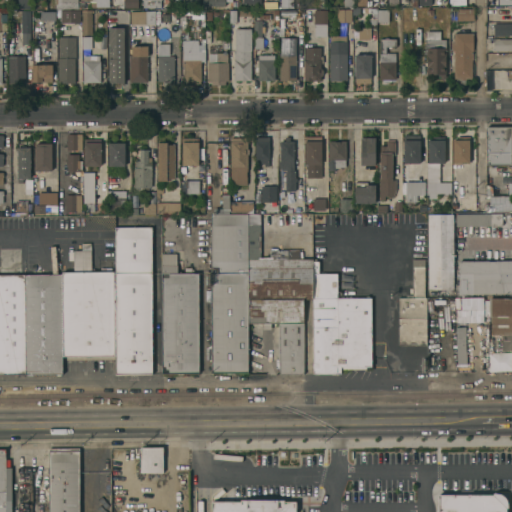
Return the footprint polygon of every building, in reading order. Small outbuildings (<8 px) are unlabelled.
[(15,0),(16,8),(28,8),(28,0),(15,0)] [(63,9),(63,8),(55,8),(55,0),(78,0),(78,8),(78,9),(63,9)] [(137,8),(136,0),(122,0),(123,8),(137,8)] [(160,0),(140,0),(140,8),(160,8),(160,0)] [(279,0),(292,0),(292,8),(280,8),(279,0)] [(204,9),(204,16),(204,18),(204,26),(202,26),(202,18),(203,18),(203,16),(192,16),(192,14),(187,14),(187,13),(180,13),(180,8),(204,9)] [(473,8),(473,20),(457,20),(457,8),(473,8)] [(78,10),(79,10),(79,21),(79,22),(67,22),(67,23),(63,23),(63,22),(58,22),(58,10),(63,10),(63,9),(78,9),(78,10)] [(82,14),(82,9),(91,9),(91,11),(96,11),(96,32),(91,32),(91,33),(82,33),(82,14)] [(115,9),(128,9),(128,17),(116,17),(116,20),(118,20),(118,21),(116,21),(116,23),(112,23),(112,26),(106,26),(106,22),(107,22),(107,9),(115,9)] [(326,23),(327,23),(327,36),(314,36),(314,15),(312,15),(312,12),(314,12),(314,9),(327,9),(326,23)] [(349,21),(337,21),(337,9),(349,9),(349,21)] [(377,14),(377,9),(388,9),(388,21),(377,21),(377,14)] [(145,10),(146,23),(130,23),(130,10),(145,10)] [(39,12),(55,12),(55,20),(39,20),(39,12)] [(185,15),(185,14),(186,14),(188,14),(188,24),(185,24),(185,26),(186,26),(186,34),(180,34),(180,28),(180,15),(185,15)] [(254,19),(259,19),(261,19),(261,26),(264,26),(264,31),(261,31),(261,37),(263,37),(262,47),(254,47),(254,19)] [(21,27),(21,22),(30,22),(30,43),(22,43),(22,42),(21,42),(20,41),(21,40),(21,27)] [(511,22),(511,34),(494,35),(494,22),(511,22)] [(376,26),(376,39),(358,39),(358,36),(353,36),(353,27),(358,28),(358,26),(376,26)] [(251,64),(251,79),(234,79),(234,49),(235,49),(235,27),(251,28),(251,64)] [(426,38),(426,30),(440,30),(440,39),(445,39),(445,74),(446,76),(441,79),(440,75),(438,74),(438,73),(426,74),(426,65),(424,65),(424,61),(426,61),(426,48),(424,48),(424,38),(426,38)] [(124,81),(106,81),(106,59),(107,59),(107,54),(110,54),(110,32),(116,32),(116,35),(119,35),(119,40),(128,40),(128,51),(129,51),(129,56),(123,56),(123,60),(124,60),(124,81)] [(473,32),(473,50),(471,50),(471,53),(472,53),(472,58),(471,58),(471,78),(465,78),(465,79),(461,79),(461,78),(455,78),(455,76),(454,76),(454,50),(451,50),(451,41),(453,41),(453,32),(473,32)] [(82,35),(91,35),(91,48),(91,49),(95,49),(95,54),(99,54),(99,60),(100,59),(101,82),(83,82),(82,60),(83,60),(83,54),(83,48),(82,48),(82,35)] [(75,36),(76,59),(74,59),(75,82),(58,82),(58,57),(59,57),(58,36),(75,36)] [(295,38),(296,52),(296,79),(279,79),(279,52),(280,52),(280,37),(295,38)] [(379,56),(379,38),(396,38),(396,46),(385,46),(385,52),(395,52),(395,78),(390,78),(390,80),(382,80),(382,78),(379,79),(379,56)] [(511,38),(511,50),(493,50),(493,38),(511,38)] [(182,39),(198,39),(198,50),(204,50),(205,59),(204,59),(204,61),(201,61),(201,83),(184,83),(183,61),(184,61),(184,60),(183,60),(182,39)] [(208,61),(209,61),(209,52),(209,45),(221,45),(221,39),(224,39),(229,41),(229,52),(227,52),(227,61),(228,61),(228,80),(225,80),(225,84),(211,84),(211,80),(208,80),(208,61)] [(329,41),(346,40),(346,80),(329,80),(329,41)] [(129,81),(129,54),(131,54),(131,45),(147,45),(148,55),(147,55),(147,81),(129,81)] [(275,79),(258,79),(258,59),(258,54),(260,54),(260,49),(270,49),(270,54),(274,54),(274,59),(275,59),(275,79)] [(320,79),(304,79),(304,59),(304,50),(320,50),(320,67),(323,70),(323,73),(320,76),(320,79)] [(354,54),(371,54),(371,77),(369,77),(370,83),(354,83),(354,66),(354,54)] [(8,55),(25,55),(25,78),(18,78),(18,83),(8,83),(8,55)] [(157,56),(174,56),(174,80),(171,80),(171,84),(168,84),(168,83),(163,83),(163,82),(160,82),(160,81),(157,81),(157,69),(156,69),(156,64),(157,64),(157,56)] [(33,63),(52,63),(52,81),(42,81),(33,81),(33,63)] [(505,70),(484,70),(485,91),(505,91),(505,70)] [(486,164),(486,126),(510,126),(510,164),(486,164)] [(82,133),(82,149),(67,149),(67,143),(66,143),(66,139),(67,139),(67,133),(82,133)] [(276,166),(269,166),(269,165),(264,165),(264,162),(261,162),(261,167),(255,167),(256,136),(269,136),(269,140),(269,153),(277,153),(276,166)] [(280,140),(285,140),(285,136),(290,136),(290,140),(293,140),(294,170),(286,170),(286,169),(282,169),(282,168),(279,168),(279,160),(280,160),(280,140)] [(320,178),(305,177),(306,164),(304,164),(304,136),(321,136),(321,141),(320,178)] [(360,138),(361,138),(361,136),(367,136),(375,136),(375,164),(360,164),(360,138)] [(230,137),(247,137),(247,148),(248,148),(248,153),(247,153),(247,170),(247,184),(232,184),(232,178),(231,178),(231,167),(230,167),(230,137)] [(379,178),(380,178),(379,151),(378,151),(378,145),(380,145),(386,145),(386,139),(395,139),(395,141),(394,141),(394,154),(392,154),(392,173),(393,173),(393,176),(392,176),(392,179),(395,179),(396,189),(393,195),(384,195),(384,199),(379,199),(379,178)] [(403,139),(419,139),(420,162),(403,162),(403,139)] [(444,162),(439,162),(439,181),(444,181),(450,181),(450,194),(444,194),(444,192),(436,192),(436,194),(435,194),(435,196),(431,196),(431,194),(426,194),(426,182),(427,182),(427,162),(428,162),(428,139),(444,139),(444,162)] [(452,139),(469,139),(469,162),(452,162),(452,139)] [(346,159),(345,159),(345,166),(340,166),(339,167),(335,167),(335,170),(328,169),(328,140),(334,140),(334,141),(339,141),(339,140),(346,140),(346,159)] [(84,141),(101,141),(100,165),(84,165),(84,141)] [(108,142),(125,141),(125,165),(108,165),(108,142)] [(174,177),(167,177),(167,180),(157,180),(158,141),(167,141),(167,143),(174,143),(174,177)] [(182,141),(198,141),(198,164),(182,164),(182,141)] [(35,142),(51,142),(51,170),(35,170),(35,142)] [(17,146),(30,146),(30,178),(23,178),(23,182),(17,182),(17,146)] [(134,160),(140,160),(139,148),(148,148),(148,149),(155,149),(155,161),(151,161),(151,186),(149,186),(149,189),(145,189),(145,186),(134,186),(134,160)] [(78,153),(78,160),(82,160),(82,170),(67,170),(67,164),(66,164),(66,160),(67,160),(66,153),(78,153)] [(297,180),(295,180),(295,190),(286,190),(286,180),(284,180),(284,181),(282,180),(282,175),(285,175),(285,170),(295,170),(295,177),(297,177),(297,180)] [(83,173),(83,171),(94,171),(94,202),(94,211),(85,211),(86,202),(83,202),(83,192),(79,192),(79,173),(83,173)] [(199,179),(199,193),(186,192),(181,192),(181,184),(185,184),(185,180),(186,180),(186,179),(199,179)] [(374,202),(369,202),(369,203),(364,203),(364,202),(354,202),(354,194),(354,186),(354,181),(366,181),(366,183),(375,184),(374,202)] [(420,181),(420,195),(418,195),(419,200),(406,200),(406,193),(408,193),(408,182),(420,181)] [(469,181),(469,192),(457,193),(457,181),(469,181)] [(261,185),(276,184),(276,201),(261,201),(261,185)] [(125,190),(126,202),(112,202),(112,204),(109,204),(109,193),(112,193),(112,190),(125,190)] [(57,191),(57,203),(38,203),(38,191),(57,191)] [(73,194),(73,191),(77,191),(77,194),(81,194),(81,211),(75,211),(65,211),(65,207),(65,205),(64,200),(65,200),(65,194),(73,194)] [(312,199),(324,198),(324,210),(312,211),(312,199)] [(339,198),(352,198),(352,212),(340,212),(339,198)] [(10,199),(16,199),(16,200),(22,200),(27,200),(27,212),(32,212),(32,215),(24,215),(10,215),(10,211),(10,199)] [(156,213),(156,201),(180,201),(180,213),(156,213)] [(230,201),(252,201),(252,214),(230,214),(230,201)] [(280,201),(293,201),(293,206),(294,206),(294,209),(293,209),(293,210),(280,210),(280,201)] [(155,202),(155,214),(144,213),(144,202),(155,202)] [(45,204),(45,213),(45,214),(34,214),(34,213),(34,204),(45,204)] [(453,288),(428,288),(427,213),(452,213),(453,288)] [(490,225),(456,225),(456,223),(455,223),(455,213),(490,213),(490,225)] [(248,372),(211,372),(211,359),(211,347),(211,214),(230,214),(252,214),(259,214),(259,259),(269,259),(269,249),(298,249),(298,258),(312,258),(312,260),(312,298),(303,298),(304,373),(279,373),(279,323),(248,323),(248,359),(248,372)] [(0,273),(62,273),(62,271),(115,270),(114,226),(151,226),(152,373),(115,373),(115,355),(62,355),(62,373),(0,373),(0,273)] [(72,250),(72,271),(90,271),(90,250),(72,250)] [(176,273),(199,273),(199,372),(162,372),(162,256),(176,256),(176,266),(176,273)] [(400,316),(400,315),(398,315),(398,296),(405,296),(405,293),(412,293),(412,258),(424,258),(424,296),(426,296),(426,316),(425,316),(400,316)] [(511,259),(511,292),(458,293),(455,293),(455,289),(454,283),(458,283),(458,271),(458,268),(459,268),(459,260),(511,259)] [(318,260),(318,272),(337,272),(337,297),(371,297),(371,365),(341,366),(341,372),(312,372),(312,298),(312,260),(318,260)] [(511,333),(491,334),(491,316),(489,316),(488,297),(491,297),(511,297),(511,333)] [(426,318),(426,344),(398,344),(398,318),(426,318)] [(463,328),(454,328),(456,366),(465,366),(463,328)] [(511,353),(487,353),(488,372),(511,371),(511,353)] [(140,445),(163,445),(163,472),(140,472),(140,445)] [(0,511),(0,450),(5,450),(5,458),(9,458),(9,467),(11,467),(11,511),(0,511)] [(79,511),(47,511),(47,450),(79,450),(79,511)] [(437,511),(437,495),(440,495),(440,491),(450,491),(450,495),(492,495),(492,494),(495,493),(498,494),(500,494),(502,496),(504,497),(505,498),(506,501),(507,503),(507,506),(507,508),(506,508),(506,511),(437,511)] [(210,511),(211,501),(239,501),(239,499),(290,499),(290,502),(294,502),(294,511),(210,511)]
